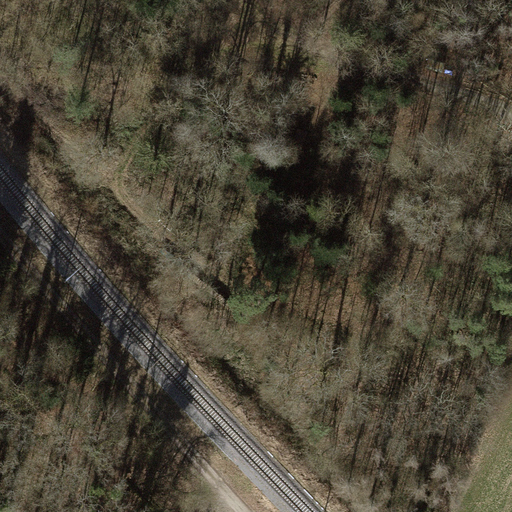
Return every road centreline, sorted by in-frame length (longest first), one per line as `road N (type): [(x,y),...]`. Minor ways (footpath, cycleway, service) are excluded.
road 1 (track): [(246,511),(0,236)]
road 2 (track): [(511,110),(291,36),(256,0)]
